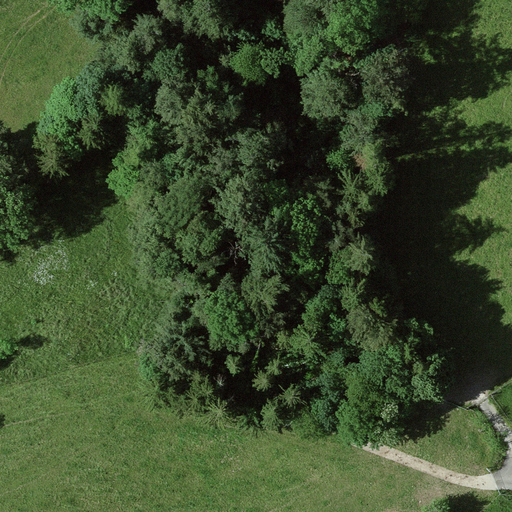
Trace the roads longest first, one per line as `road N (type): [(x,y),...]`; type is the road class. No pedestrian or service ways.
road 1 (track): [(511,444),(420,314),(392,249),(391,180)]
road 2 (track): [(511,475),(467,482),(351,438)]
